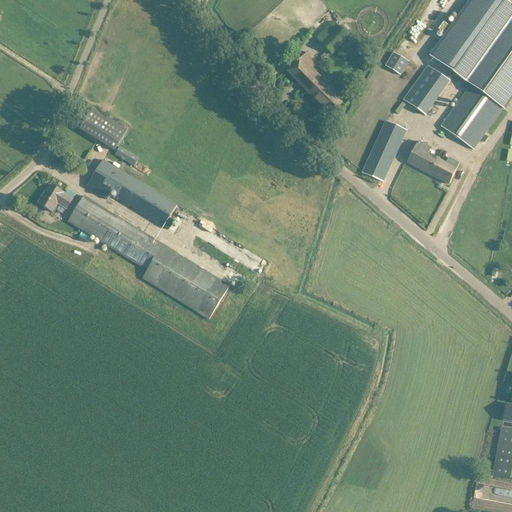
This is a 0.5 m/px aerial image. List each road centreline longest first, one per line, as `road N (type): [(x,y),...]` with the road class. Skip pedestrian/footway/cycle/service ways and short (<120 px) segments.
road 1 (unclassified): [(511,315),(280,116),(193,0)]
road 2 (unclassified): [(0,194),(48,144),(108,0)]
